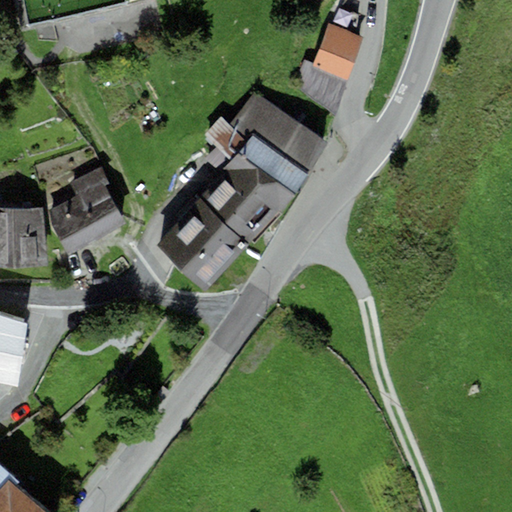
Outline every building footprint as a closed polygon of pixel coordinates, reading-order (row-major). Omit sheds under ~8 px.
[(23,0),(29,22),(123,0),(23,0)] [(336,25),(328,22),(312,63),(304,60),(294,83),(335,111),(361,36),(336,25)] [(327,140),(254,91),(206,156),(222,172),(201,197),(246,241),(295,190),(327,140)] [(46,213),(66,250),(122,222),(102,183),(107,180),(99,166),(67,182),(75,198),(46,213)] [(246,241),(201,197),(157,241),(177,261),(203,287),(246,241)] [(0,205),(0,261),(39,262),(40,206),(0,205)] [(0,312),(0,378),(15,381),(22,345),(27,320),(0,312)] [(0,487),(9,478),(16,484),(18,482),(0,465),(0,487)] [(9,478),(0,487),(0,511),(47,511),(16,484),(9,478)]
